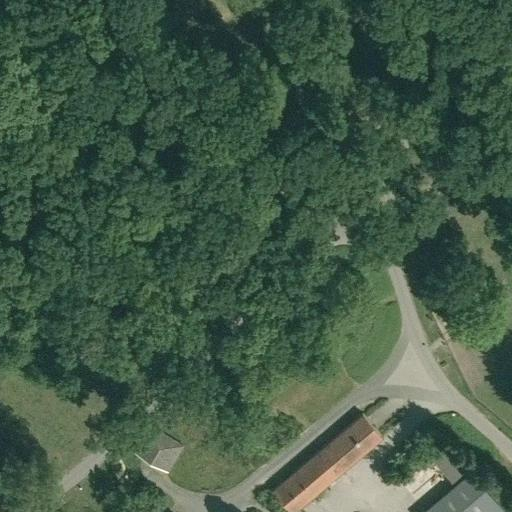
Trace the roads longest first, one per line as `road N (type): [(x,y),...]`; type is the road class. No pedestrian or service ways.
road 1 (residential): [(323,230),(110,444),(26,511)]
road 2 (residential): [(363,391),(214,511)]
road 3 (residential): [(389,161),(449,73),(468,0)]
